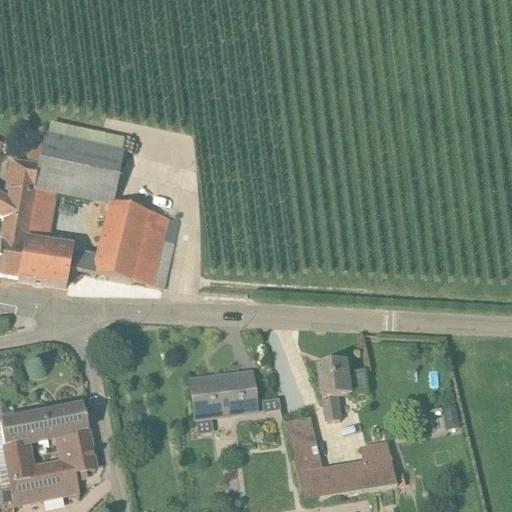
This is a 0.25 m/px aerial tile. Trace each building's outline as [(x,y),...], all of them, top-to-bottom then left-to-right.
[(17,281),(17,282),(66,290),(72,254),(73,248),(44,243),(48,222),(52,223),(56,198),(109,209),(97,259),(93,279),(131,286),(131,285),(162,291),(178,223),(129,211),(113,207),(124,153),(45,136),(38,166),(42,167),(37,192),(17,281)] [(0,198),(0,222),(4,224),(0,245),(0,278),(17,281),(37,192),(42,167),(38,166),(14,163),(13,166),(8,165),(4,194),(7,194),(6,202),(0,198)] [(347,364),(319,368),(323,401),(325,425),(342,423),(339,399),(368,395),(365,374),(348,376),(347,364)] [(251,377),(190,384),(195,425),(256,418),(251,377)] [(0,426),(16,508),(77,495),(73,477),(95,473),(82,411),(82,410),(0,426)] [(310,420),(284,427),(304,505),(398,489),(388,446),(387,446),(360,450),(363,465),(323,472),(310,420)]
